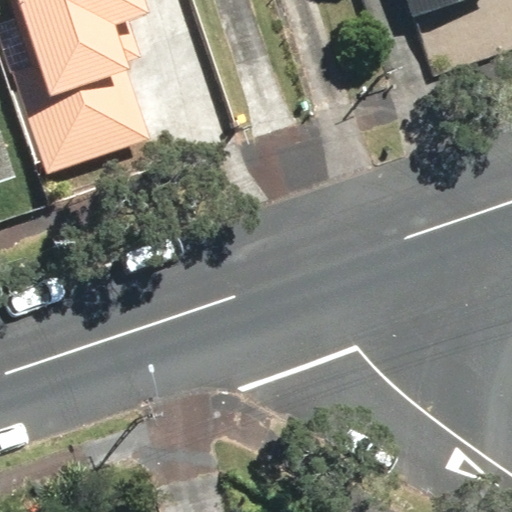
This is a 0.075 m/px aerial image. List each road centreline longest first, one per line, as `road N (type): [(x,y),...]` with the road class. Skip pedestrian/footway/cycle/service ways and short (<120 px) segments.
road 1 (secondary): [(0,383),(326,273)]
road 2 (residential): [(511,472),(438,426),(380,371),(326,273)]
road 3 (secondary): [(326,273),(511,209)]
